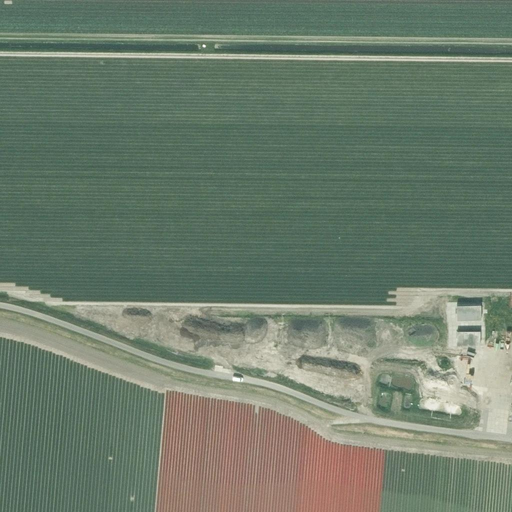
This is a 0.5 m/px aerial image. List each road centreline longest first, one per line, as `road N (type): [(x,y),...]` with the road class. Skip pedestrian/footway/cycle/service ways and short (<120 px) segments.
road 1 (track): [(0,325),(164,380),(283,404),(348,437),(511,455)]
road 2 (track): [(511,42),(0,36)]
